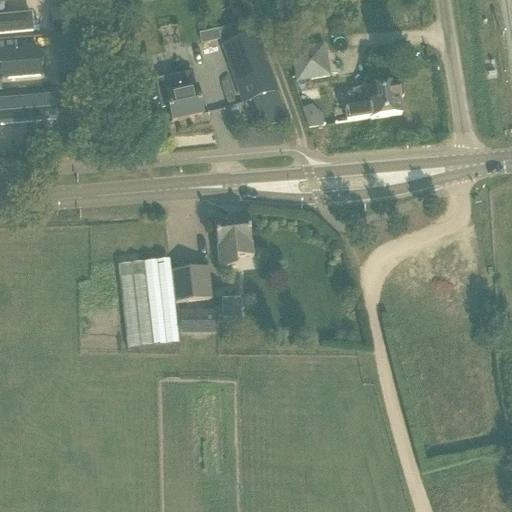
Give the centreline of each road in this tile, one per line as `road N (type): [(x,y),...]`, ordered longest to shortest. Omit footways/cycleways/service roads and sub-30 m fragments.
road 1 (tertiary): [(465,166),(0,199)]
road 2 (track): [(465,166),(458,214),(438,237),(383,257),(363,289),(423,511)]
road 3 (unclassified): [(465,166),(438,0)]
road 4 (track): [(301,154),(252,0)]
